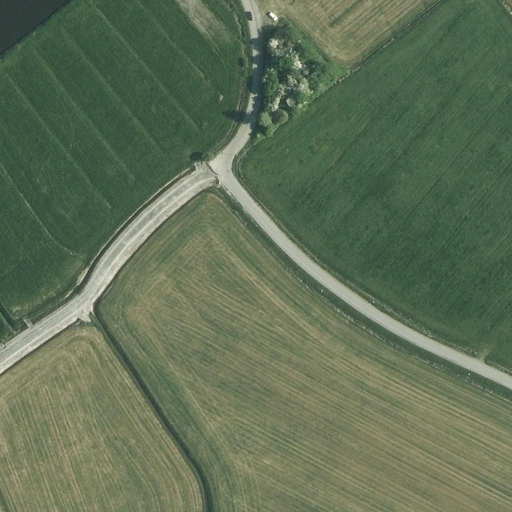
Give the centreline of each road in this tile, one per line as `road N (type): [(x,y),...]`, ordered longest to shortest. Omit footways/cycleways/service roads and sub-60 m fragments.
road 1 (residential): [(213,169),(281,247),(382,325),(511,388)]
road 2 (residential): [(213,169),(133,232),(67,314),(0,359)]
road 3 (residential): [(246,0),(257,36),(256,98),(213,169)]
